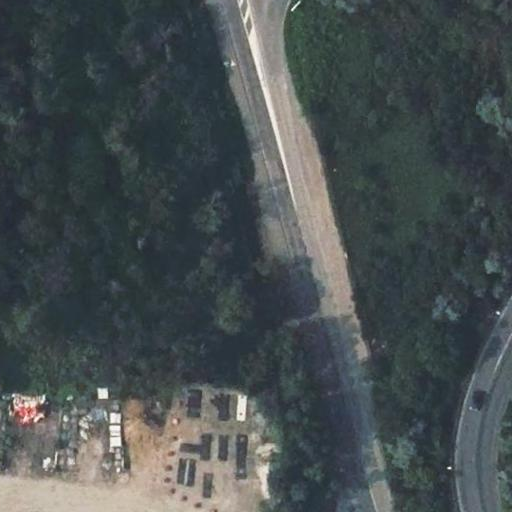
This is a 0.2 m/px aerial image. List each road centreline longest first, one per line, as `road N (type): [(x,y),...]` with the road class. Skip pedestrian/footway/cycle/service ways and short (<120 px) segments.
road 1 (secondary): [(254,40),(376,511)]
road 2 (secondary): [(511,334),(475,439),(480,511)]
